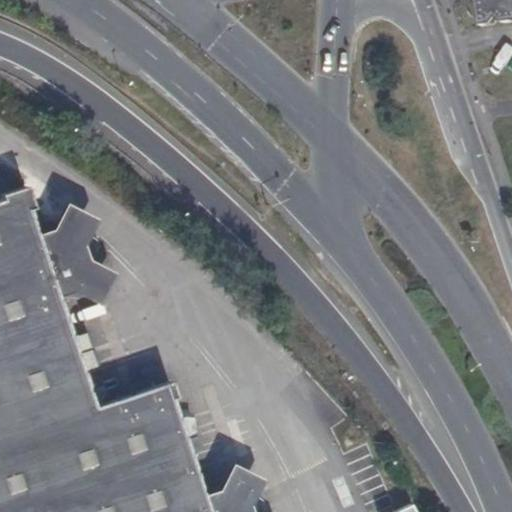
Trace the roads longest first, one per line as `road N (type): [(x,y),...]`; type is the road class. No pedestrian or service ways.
road 1 (motorway): [(0,43),(126,124),(303,291),(398,411),(462,511)]
road 2 (motorway): [(78,0),(156,53),(351,253)]
road 3 (primary): [(511,383),(488,328),(327,134)]
road 4 (primary): [(351,253),(455,407),(504,511)]
road 5 (motorway): [(327,134),(167,0)]
road 6 (primary): [(473,164),(443,116),(400,6),(383,0)]
road 7 (primary): [(473,164),(423,0)]
road 8 (primary): [(327,134),(351,253)]
